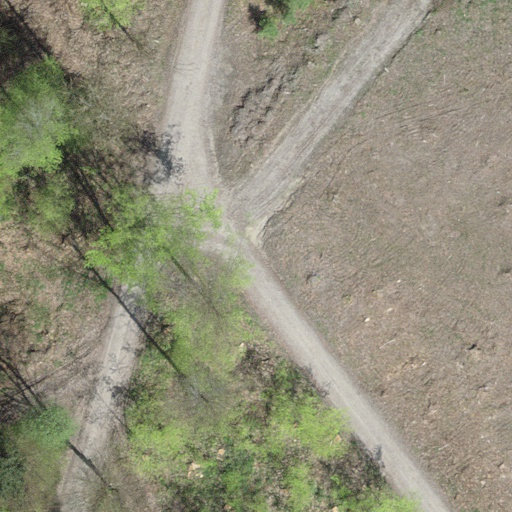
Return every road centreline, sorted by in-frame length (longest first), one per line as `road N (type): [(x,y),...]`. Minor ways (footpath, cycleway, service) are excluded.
road 1 (track): [(75,511),(157,192),(182,142),(207,0)]
road 2 (track): [(182,142),(219,238),(432,511)]
road 3 (track): [(219,238),(421,0)]
